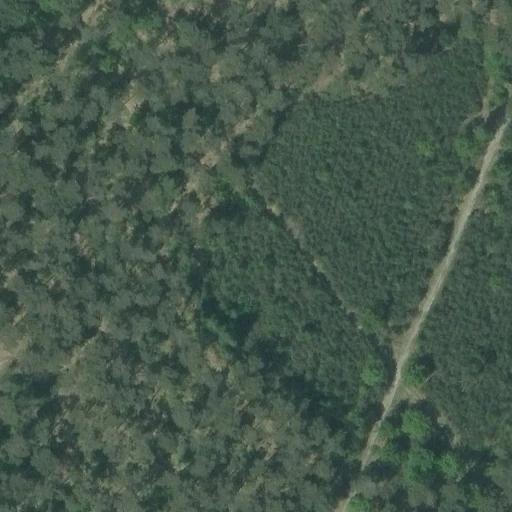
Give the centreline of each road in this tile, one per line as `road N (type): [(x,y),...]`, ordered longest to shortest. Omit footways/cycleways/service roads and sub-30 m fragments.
road 1 (track): [(399,376),(126,0)]
road 2 (track): [(399,376),(511,98)]
road 3 (track): [(339,511),(399,376)]
